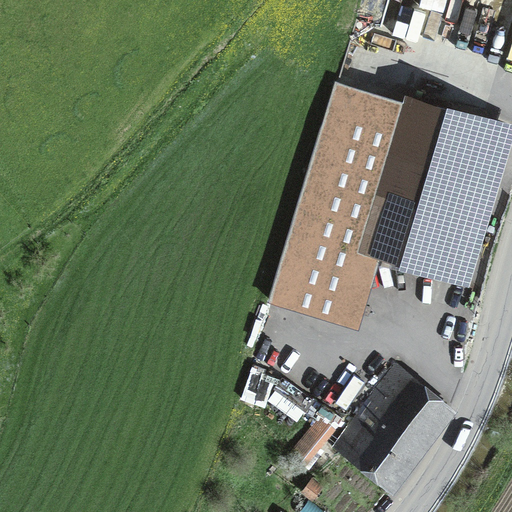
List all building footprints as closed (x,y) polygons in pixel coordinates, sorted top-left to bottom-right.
[(381,258),(469,285),(511,143),(511,120),(448,101),(447,104),(405,92),(403,98),(334,78),(267,299),(360,327),(381,258)] [(344,445),(390,480),(445,409),(415,386),(419,381),(396,364),(333,446),(339,451),(344,445)] [(296,411),(306,391),(280,377),(270,397),(296,411)] [(300,460),(308,467),(321,452),(313,445),(330,425),(320,417),(291,452),(301,460),(300,460)] [(303,489),(313,497),(321,487),(311,479),(303,489)]
